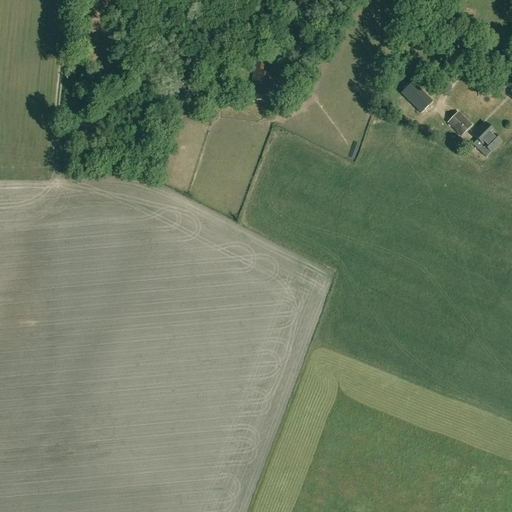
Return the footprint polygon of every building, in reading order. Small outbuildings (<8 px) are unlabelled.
[(248,46),(247,53),(245,67),(252,69),(256,47),(248,46)] [(314,60),(304,53),(290,73),(300,80),(314,60)] [(270,94),(272,94),(277,95),(278,84),(274,84),(275,76),(263,74),(263,73),(254,72),(251,86),(254,86),(252,99),(266,102),(267,95),(270,95),(270,94)] [(414,98),(424,110),(433,103),(422,91),(414,98)] [(457,112),(447,123),(460,136),(471,125),(457,112)] [(484,123),(472,135),(478,141),(476,143),(479,147),(482,144),(482,145),(494,133),(484,123)]
